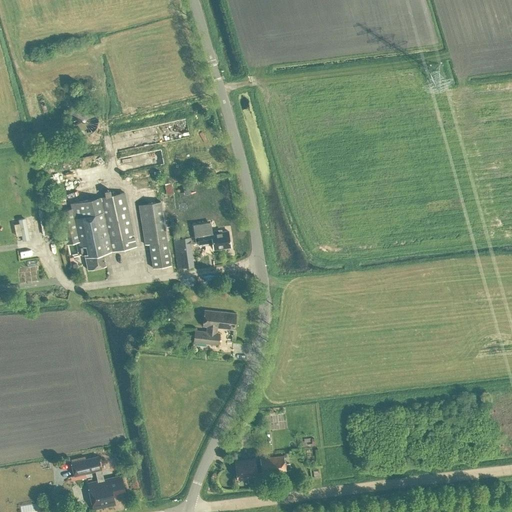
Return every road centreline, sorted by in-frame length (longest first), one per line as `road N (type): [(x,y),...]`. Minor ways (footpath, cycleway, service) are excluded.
road 1 (track): [(511,469),(187,508)]
road 2 (unclassified): [(259,264),(235,139),(193,0)]
road 3 (unclassified): [(187,508),(256,355),(259,264)]
road 4 (unclassified): [(259,264),(79,287)]
